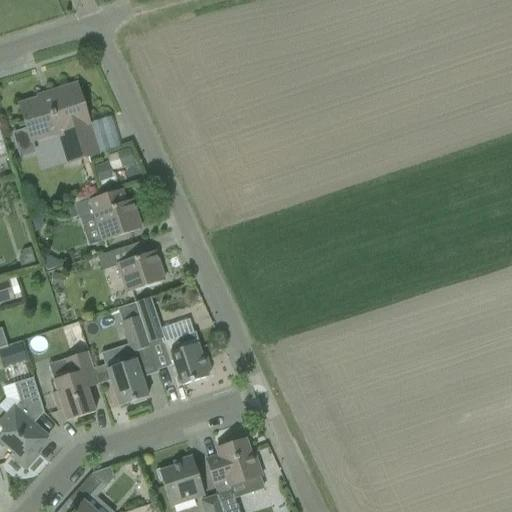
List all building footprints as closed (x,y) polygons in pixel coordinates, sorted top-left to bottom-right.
[(58,134),(68,164),(97,155),(76,86),(53,93),(54,95),(19,106),(25,125),(30,142),(58,134)] [(129,150),(117,154),(122,169),(134,164),(129,150)] [(108,163),(94,168),(100,187),(109,184),(109,182),(114,180),(108,163)] [(79,221),(80,220),(95,216),(103,241),(104,243),(140,231),(131,202),(123,204),(119,192),(74,206),(77,218),(79,221)] [(118,267),(127,294),(163,282),(154,253),(146,256),(142,243),(97,258),(102,272),(118,267)] [(22,252),(18,260),(20,267),(35,263),(30,249),(22,252)] [(50,257),(42,259),(46,272),(59,268),(56,261),(50,257)] [(54,275),(51,286),(64,288),(65,277),(54,275)] [(0,281),(0,304),(15,300),(8,279),(0,281)] [(150,299),(135,304),(139,318),(148,345),(163,339),(150,299)] [(139,318),(121,324),(131,354),(149,348),(148,345),(139,318)] [(173,367),(180,387),(208,378),(207,374),(211,373),(205,354),(201,355),(197,345),(194,334),(162,344),(170,368),(173,367)] [(21,343),(8,347),(14,365),(27,361),(21,343)] [(63,411),(66,423),(95,414),(87,390),(98,386),(93,370),(88,353),(72,358),(63,361),(69,377),(53,382),(57,393),(52,395),(58,413),(63,411)] [(110,382),(119,408),(133,403),(133,406),(145,402),(144,399),(147,398),(135,361),(110,369),(109,368),(105,366),(93,370),(98,386),(110,382)] [(10,457),(25,470),(38,455),(35,453),(48,439),(30,423),(28,418),(43,413),(33,379),(13,385),(19,402),(0,423),(0,442),(13,453),(10,457)] [(217,497),(221,511),(238,511),(231,493),(230,488),(261,478),(253,454),(250,455),(245,441),(222,448),(224,455),(205,461),(211,480),(217,497)] [(161,482),(170,507),(204,496),(191,458),(172,465),(173,468),(167,470),(166,468),(155,472),(159,483),(161,482)] [(77,508),(74,511),(92,511),(83,503),(87,499),(101,484),(91,476),(69,501),(77,508)] [(201,502),(204,511),(221,511),(217,497),(201,502)]
